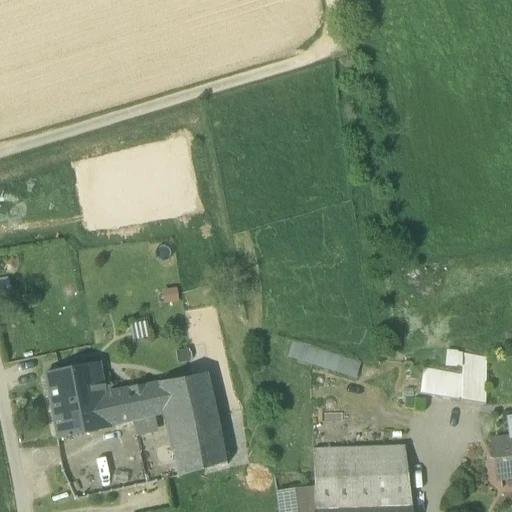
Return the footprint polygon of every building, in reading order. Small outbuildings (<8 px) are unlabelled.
[(176,289),(162,291),(164,305),(178,303),(176,289)] [(287,359),(355,380),(360,365),(291,344),(287,359)] [(461,370),(462,356),(457,353),(445,353),(444,369),(461,370)] [(419,396),(483,407),(485,361),(462,356),(461,370),(461,377),(422,371),(419,396)] [(56,439),(110,427),(103,395),(97,365),(43,377),(56,439)] [(171,446),(177,477),(223,463),(204,374),(157,384),(164,416),(171,446)] [(157,384),(103,395),(110,427),(132,423),(154,418),(164,416),(157,384)] [(154,418),(132,423),(136,438),(157,434),(154,418)] [(497,480),(511,478),(511,439),(509,440),(492,442),(494,462),(500,461),(502,478),(496,478),(497,480)] [(313,489),(312,489),(313,511),(411,511),(409,495),(404,447),(312,451),(313,489)] [(313,511),(312,489),(311,489),(311,488),(275,493),(277,511),(313,511)]
